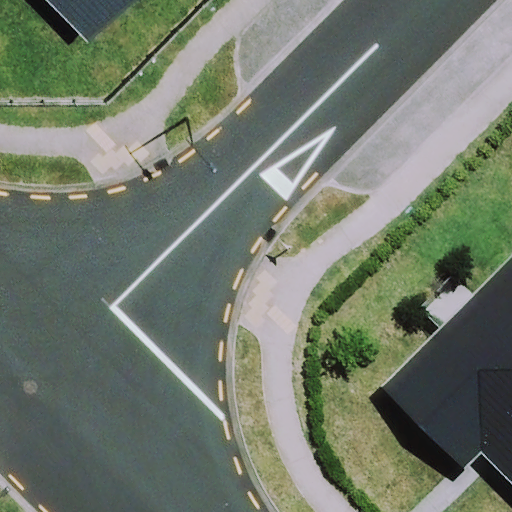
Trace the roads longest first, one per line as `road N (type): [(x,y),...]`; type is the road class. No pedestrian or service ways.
road 1 (residential): [(42,393),(430,0)]
road 2 (residential): [(42,393),(160,511)]
